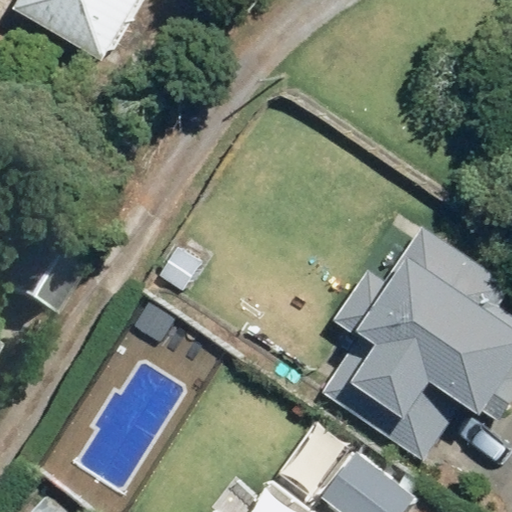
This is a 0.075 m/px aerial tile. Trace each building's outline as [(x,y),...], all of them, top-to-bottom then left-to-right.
[(45,0),(134,51),(163,0),(45,0)] [(101,238),(49,207),(7,279),(58,310),(101,238)] [(337,386),(438,457),(488,385),(511,401),(511,267),(441,219),(402,275),(385,263),(350,314),(375,331),(337,386)] [(416,511),(433,491),(375,443),(336,491),(361,511),(416,511)] [(337,511),(295,478),(274,504),(242,478),(214,511),(337,511)]
